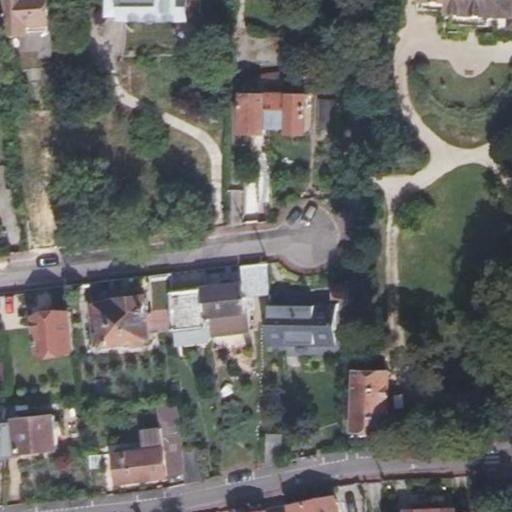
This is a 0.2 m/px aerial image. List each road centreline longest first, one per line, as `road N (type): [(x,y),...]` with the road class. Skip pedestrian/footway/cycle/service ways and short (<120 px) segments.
road 1 (residential): [(511,463),(325,474),(98,511)]
road 2 (residential): [(0,277),(311,240)]
